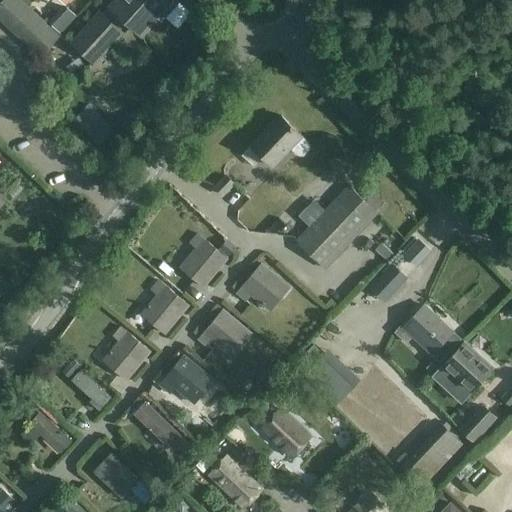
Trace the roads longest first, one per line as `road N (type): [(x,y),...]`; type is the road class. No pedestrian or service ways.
road 1 (unclassified): [(0,362),(48,312),(88,245),(232,57),(251,38),(285,42)]
road 2 (unclassified): [(511,265),(285,42)]
